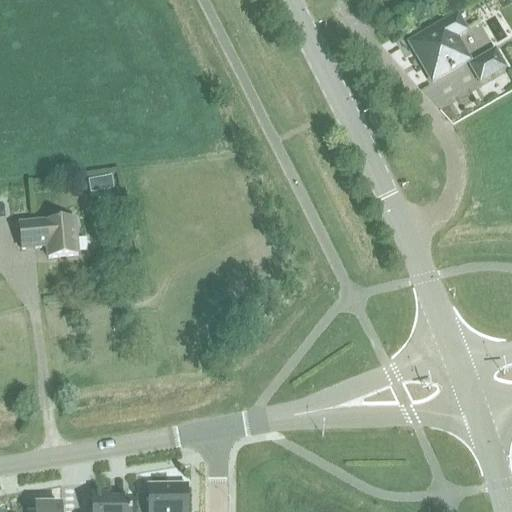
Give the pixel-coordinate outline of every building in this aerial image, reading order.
[(430,86),(467,64),(453,40),(464,34),(454,18),(407,46),(430,86)] [(478,84),(502,70),(492,54),(468,68),(478,84)] [(111,179),(88,183),(91,196),(114,191),(111,179)] [(74,222),(19,227),(22,252),(47,249),(48,260),(78,258),(74,222)] [(421,382),(407,386),(411,399),(425,396),(421,382)] [(187,511),(188,506),(187,487),(148,488),(148,508),(148,511),(187,511)] [(131,511),(131,503),(121,503),(110,503),(110,502),(110,497),(102,497),(92,497),(91,511),(131,511)]
